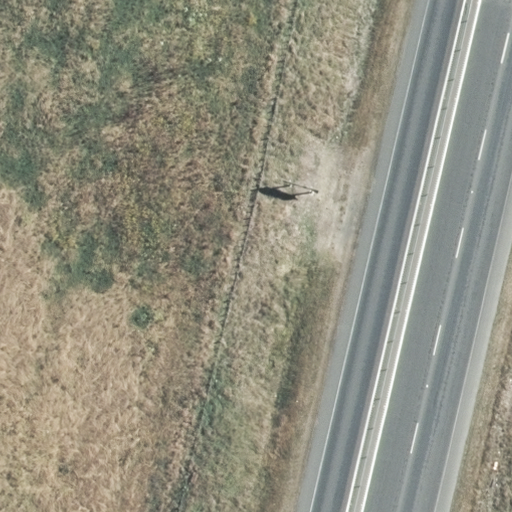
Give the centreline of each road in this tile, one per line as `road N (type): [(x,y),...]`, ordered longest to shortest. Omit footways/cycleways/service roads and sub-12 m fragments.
road 1 (trunk): [(336,511),(452,0)]
road 2 (trunk): [(511,14),(396,511)]
